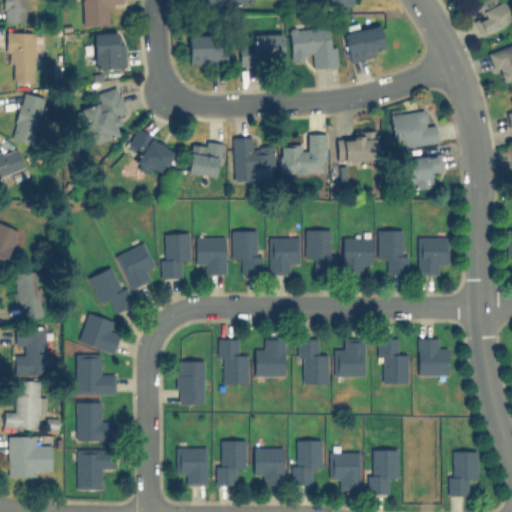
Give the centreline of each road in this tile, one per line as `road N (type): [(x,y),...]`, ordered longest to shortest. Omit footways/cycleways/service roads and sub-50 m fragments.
road 1 (residential): [(417,0),(449,60),(469,128),(476,336),(511,473)]
road 2 (residential): [(511,305),(201,304),(162,320)]
road 3 (residential): [(169,94),(266,105),(334,99),(449,60)]
road 4 (residential): [(162,320),(145,356),(146,511)]
